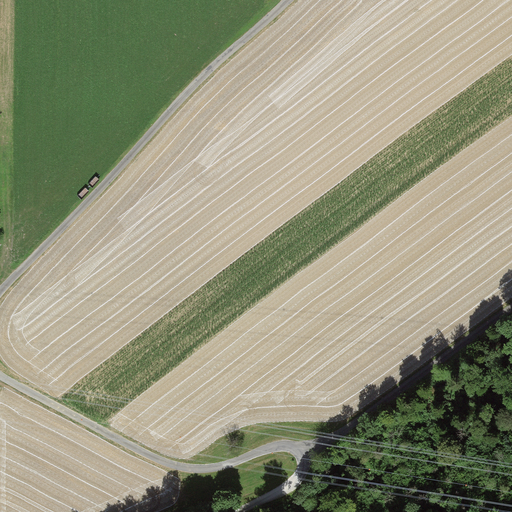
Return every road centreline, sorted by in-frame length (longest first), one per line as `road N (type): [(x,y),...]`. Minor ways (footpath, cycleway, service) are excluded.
road 1 (track): [(0,293),(198,79),(285,0)]
road 2 (unclassified): [(302,448),(206,469),(173,467),(0,375)]
road 3 (unclassified): [(302,448),(347,430),(511,307)]
